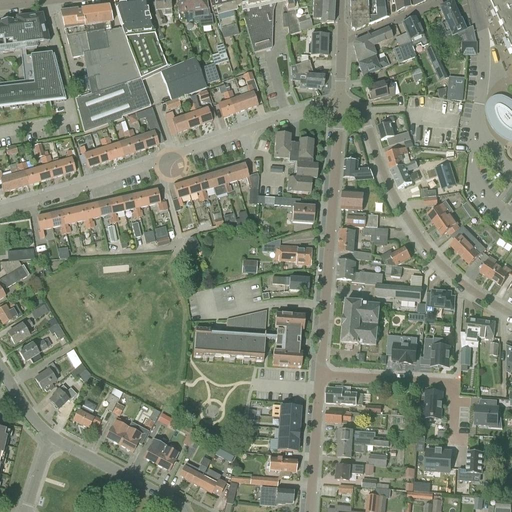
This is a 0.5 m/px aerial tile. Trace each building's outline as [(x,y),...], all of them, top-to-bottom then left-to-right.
[(151,26),(157,42),(163,40),(159,27),(165,25),(162,17),(164,17),(171,16),(169,0),(153,0),(154,4),(152,4),(153,13),(157,24),(151,26)] [(179,22),(193,20),(191,0),(176,0),(177,7),(178,7),(179,22)] [(191,0),(193,20),(194,20),(194,23),(198,23),(200,28),(212,27),(211,16),(209,16),(208,5),(206,5),(206,3),(205,3),(204,0),(191,0)] [(208,0),(213,18),(220,38),(223,38),(223,40),(238,36),(232,13),(237,13),(233,0),(208,0)] [(233,0),(236,8),(237,12),(239,17),(243,16),(244,19),(242,19),(253,55),(253,54),(263,52),(271,49),(272,13),(276,0),(285,0),(286,0),(284,1),(285,3),(286,13),(287,13),(293,11),(290,0),(233,0)] [(312,0),(290,0),(293,11),(294,11),(306,8),(308,16),(312,28),(320,25),(332,24),(333,0),(323,0),(313,1),(312,0)] [(378,9),(387,9),(386,0),(369,1),(369,0),(349,0),(350,10),(366,9),(370,9),(370,11),(378,11),(378,9)] [(408,9),(406,0),(390,0),(392,6),(394,5),(395,14),(408,9)] [(511,0),(488,0),(490,2),(511,51),(511,52),(511,0)] [(157,42),(151,26),(148,17),(146,3),(114,6),(122,34),(140,79),(166,68),(157,42)] [(453,12),(450,5),(440,10),(446,24),(442,26),(446,34),(450,32),(452,37),(464,31),(460,22),(458,23),(457,20),(459,19),(455,11),(453,12)] [(140,79),(122,34),(121,30),(105,33),(103,25),(111,24),(108,7),(78,10),(103,91),(140,79)] [(387,17),(387,9),(378,9),(378,11),(370,11),(370,9),(366,9),(350,10),(350,31),(354,33),(375,24),(387,17)] [(97,93),(103,91),(78,10),(60,12),(72,59),(83,57),(87,80),(93,78),(97,93)] [(287,13),(286,13),(287,15),(286,15),(288,28),(288,37),(300,33),(299,32),(312,28),(308,16),(297,20),(294,11),(293,11),(287,13)] [(0,25),(0,26),(0,25),(0,39),(2,40),(3,49),(0,49),(0,54),(20,52),(21,57),(25,57),(24,51),(37,50),(36,45),(48,44),(41,16),(24,18),(24,19),(18,20),(17,18),(16,19),(17,23),(10,24),(10,22),(11,22),(11,21),(0,22),(0,25)] [(411,48),(420,45),(421,48),(428,46),(424,37),(416,19),(401,25),(405,34),(409,44),(411,48)] [(371,45),(372,48),(392,40),(388,30),(367,38),(353,43),(352,47),(353,53),(371,45)] [(398,48),(409,44),(405,34),(394,39),(398,48)] [(326,58),(327,36),(311,35),(310,57),(326,58)] [(476,57),(476,44),(467,44),(467,35),(461,35),(461,57),(476,57)] [(415,58),(411,48),(409,44),(398,48),(392,51),(397,65),(415,58)] [(372,48),(371,45),(353,53),(357,65),(375,57),(372,48)] [(218,55),(211,57),(214,67),(228,62),(223,46),(216,48),(218,55)] [(461,102),(463,81),(448,80),(434,49),(426,52),(439,82),(441,86),(442,86),(447,84),(446,101),(461,102)] [(25,57),(21,57),(23,82),(32,81),(33,85),(58,82),(57,78),(51,54),(25,57)] [(178,100),(206,90),(194,59),(160,73),(171,102),(178,100)] [(388,67),(385,59),(374,63),(373,60),(359,66),(362,78),(370,75),(371,77),(379,74),(378,71),(388,67)] [(309,63),(294,66),(294,67),(296,74),(300,75),(307,76),(313,76),(309,63)] [(291,67),(290,67),(291,76),(291,82),(299,83),(299,91),(300,91),(306,92),(306,91),(316,91),(317,89),(322,90),(324,78),(307,77),(307,76),(300,75),(296,74),(294,67),(291,67)] [(413,83),(422,80),(419,69),(410,72),(413,83)] [(238,90),(241,98),(245,111),(257,107),(253,94),(258,93),(251,73),(242,76),(245,83),(247,87),(238,90)] [(103,91),(97,93),(75,100),(84,134),(122,120),(121,118),(150,108),(140,79),(103,91)] [(33,85),(0,89),(0,107),(63,100),(58,82),(33,85)] [(388,87),(387,82),(381,84),(380,83),(365,87),(370,103),(398,94),(395,84),(388,87)] [(234,115),(226,93),(225,94),(223,87),(217,89),(219,96),(222,95),(223,100),(225,100),(226,103),(217,106),(222,119),(234,115)] [(210,105),(206,92),(198,95),(201,103),(210,105)] [(245,111),(241,98),(233,101),(232,98),(233,97),(231,92),(226,93),(234,115),(245,111)] [(190,98),(200,127),(211,123),(207,110),(201,112),(200,109),(198,109),(197,104),(194,104),(192,97),(190,98)] [(188,131),(200,127),(190,98),(184,100),(187,107),(189,112),(191,112),(192,114),(183,117),(188,131)] [(508,140),(511,141),(511,103),(509,101),(507,100),(505,99),(502,99),(500,99),(497,99),(494,100),(492,101),(490,103),(489,105),(488,107),(487,109),(487,111),(487,114),(487,116),(488,118),(489,120),(492,125),(495,130),(499,134),(503,137),(508,140)] [(180,106),(178,100),(171,102),(165,104),(167,111),(180,106)] [(142,137),(146,150),(158,146),(154,134),(157,133),(155,125),(156,125),(151,110),(143,113),(150,134),(142,137)] [(188,131),(183,117),(174,120),(172,114),(167,115),(170,122),(171,122),(176,135),(188,131)] [(135,115),(127,118),(129,123),(132,125),(137,123),(135,115)] [(398,135),(394,124),(393,118),(384,121),(386,125),(377,128),(381,142),(396,137),(398,144),(410,141),(408,134),(401,136),(400,134),(398,135)] [(134,154),(127,132),(124,123),(120,124),(125,139),(123,140),(124,143),(118,144),(123,158),(134,154)] [(146,150),(142,137),(133,139),(132,137),(134,136),(132,131),(127,132),(134,154),(146,150)] [(111,162),(102,135),(101,132),(96,134),(98,141),(99,141),(101,147),(102,146),(103,149),(95,152),(99,165),(111,162)] [(123,158),(118,144),(110,147),(109,144),(110,144),(109,138),(108,138),(106,134),(102,135),(111,162),(123,158)] [(298,146),(290,146),(290,138),(275,137),(274,160),(288,161),(288,165),(296,166),(295,180),(287,179),(286,195),(310,196),(310,181),(316,182),(317,167),(312,166),(313,144),(298,142),(298,146)] [(411,141),(404,143),(406,150),(413,147),(411,141)] [(37,159),(44,157),(40,145),(33,147),(37,159)] [(7,157),(17,154),(15,147),(6,150),(7,157)] [(99,165),(95,152),(86,155),(83,148),(79,150),(81,156),(83,156),(87,169),(99,165)] [(390,171),(410,164),(408,155),(406,150),(385,156),(390,170),(390,171)] [(59,163),(63,177),(75,173),(71,160),(73,159),(71,152),(66,153),(68,161),(59,163)] [(63,177),(59,163),(50,166),(50,163),(51,162),(49,157),(44,158),(51,180),(63,177)] [(39,184),(51,180),(44,158),(40,159),(42,165),(43,165),(44,168),(35,170),(39,184)] [(360,175),(357,175),(358,163),(345,162),(344,179),(356,180),(356,182),(371,181),(371,173),(360,174),(360,175)] [(39,184),(35,170),(27,172),(26,169),(27,169),(26,163),(21,165),(27,187),(39,184)] [(410,164),(390,171),(398,190),(412,184),(407,173),(416,169),(414,163),(410,164)] [(16,191),(27,187),(21,165),(16,166),(16,169),(10,171),(12,177),(16,191)] [(245,166),(233,169),(236,183),(245,180),(247,187),(248,187),(252,186),(250,178),(248,178),(245,166)] [(228,185),(236,183),(233,169),(221,173),(227,195),(231,209),(238,207),(233,193),(232,194),(230,187),(228,188),(228,185)] [(16,191),(12,177),(2,180),(0,172),(0,181),(4,194),(16,191)] [(215,198),(227,195),(221,173),(209,176),(213,190),(215,198)] [(204,192),(213,190),(209,176),(197,180),(203,201),(208,200),(207,194),(205,195),(204,192)] [(453,192),(450,176),(437,179),(437,180),(438,187),(440,187),(441,194),(453,192)] [(199,203),(203,201),(197,180),(185,183),(189,197),(197,194),(198,197),(197,197),(199,203)] [(180,200),(189,197),(185,183),(172,187),(176,200),(175,201),(177,208),(182,207),(180,200)] [(435,189),(421,191),(422,198),(436,196),(435,189)] [(144,193),(147,207),(157,205),(158,212),(163,211),(161,204),(160,204),(156,190),(144,193)] [(249,190),(248,205),(256,206),(257,190),(249,190)] [(139,209),(147,207),(144,193),(132,196),(137,218),(142,217),(141,212),(139,212),(139,209)] [(362,213),(363,194),(343,193),(341,211),(362,213)] [(133,219),(137,218),(132,196),(120,199),(123,213),(132,211),(133,213),(131,214),(133,219)] [(290,207),(291,200),(274,198),(273,206),(290,207)] [(115,215),(123,213),(120,199),(108,201),(113,224),(118,223),(117,217),(116,217),(115,215)] [(109,225),(113,224),(108,201),(96,204),(99,218),(105,217),(106,220),(108,220),(109,225)] [(434,226),(449,216),(453,213),(446,203),(442,206),(427,216),(434,226)] [(91,220),(99,218),(96,204),(84,207),(90,229),(94,228),(93,223),(92,223),(91,220)] [(85,230),(90,229),(84,207),(73,210),(76,224),(84,222),(85,224),(83,225),(85,230)] [(312,225),(313,209),(293,208),(292,224),(312,225)] [(67,225),(76,224),(73,210),(61,212),(66,234),(70,233),(69,228),(68,228),(67,225)] [(61,236),(66,234),(61,212),(49,215),(52,229),(60,227),(61,230),(60,230),(61,236)] [(215,228),(220,226),(223,226),(220,214),(212,216),(215,228)] [(42,231),(52,229),(49,215),(36,218),(40,232),(37,232),(39,240),(44,239),(42,231)] [(224,225),(234,223),(236,223),(233,215),(223,217),(224,225)] [(377,230),(378,217),(366,216),(366,215),(357,215),(357,217),(348,216),(347,228),(358,229),(375,230),(377,230)] [(449,216),(434,226),(442,237),(447,234),(450,237),(459,231),(449,216)] [(135,239),(141,238),(137,224),(131,225),(135,239)] [(110,243),(116,242),(113,227),(107,228),(110,243)] [(157,248),(169,245),(165,228),(154,231),(157,241),(156,242),(157,248)] [(484,232),(492,239),(497,235),(488,228),(484,232)] [(375,230),(373,244),(374,244),(373,247),(387,248),(388,231),(377,230),(375,230)] [(353,254),(353,253),(355,233),(340,231),(338,253),(353,254)] [(145,245),(155,243),(152,232),(143,234),(145,245)] [(460,257),(470,247),(467,243),(470,240),(464,233),(460,237),(450,247),(460,257)] [(470,247),(460,257),(469,266),(480,256),(479,256),(483,253),(486,256),(500,240),(495,236),(482,252),(476,246),(473,250),(470,247)] [(192,252),(199,249),(194,238),(187,242),(192,252)] [(309,267),(310,251),(288,249),(279,249),(280,241),(262,247),(261,253),(275,254),(274,262),(295,263),(295,266),(309,267)] [(59,260),(69,259),(67,249),(58,250),(59,260)] [(410,260),(404,249),(390,257),(391,260),(383,259),(383,266),(397,267),(410,260)] [(8,263),(18,262),(34,261),(33,251),(7,253),(8,263)] [(371,262),(372,257),(372,255),(360,254),(360,261),(371,262)] [(490,281),(498,268),(494,266),(496,263),(489,259),(479,274),(490,281)] [(256,275),(257,262),(242,261),(241,274),(256,275)] [(0,265),(6,276),(21,267),(18,262),(8,263),(0,263),(0,265)] [(376,287),(382,287),(383,276),(360,274),(360,278),(353,277),(354,264),(338,262),(336,281),(350,282),(350,285),(376,287)] [(21,267),(6,276),(0,279),(0,300),(5,297),(2,292),(20,281),(29,276),(23,266),(21,267)] [(400,279),(402,269),(387,267),(385,277),(400,279)] [(498,268),(490,281),(501,288),(511,273),(504,268),(503,271),(498,268)] [(307,293),(308,281),(272,278),(271,286),(288,287),(288,292),(307,293)] [(422,291),(382,287),(376,287),(375,298),(396,300),(396,301),(420,304),(422,291)] [(338,295),(347,297),(349,290),(339,289),(338,295)] [(426,298),(425,313),(432,313),(433,309),(453,310),(454,299),(450,299),(451,293),(432,292),(432,294),(431,298),(426,298)] [(343,330),(342,344),(360,346),(360,345),(363,345),(376,347),(377,333),(379,319),(380,307),(374,306),(367,305),(364,305),(363,305),(363,304),(346,302),(345,316),(344,319),(344,327),(343,330)] [(14,307),(12,303),(0,310),(0,322),(3,327),(11,321),(12,323),(22,316),(16,306),(14,307)] [(34,321),(48,313),(44,306),(30,314),(34,321)] [(266,312),(253,315),(236,319),(226,321),(225,329),(264,332),(266,312)] [(275,341),(299,343),(300,332),(303,332),(304,317),(275,315),(274,330),(284,331),(284,339),(281,339),(281,333),(276,333),(275,341)] [(14,346),(29,336),(26,332),(33,327),(29,321),(7,335),(14,346)] [(478,339),(481,322),(467,321),(465,338),(466,338),(466,343),(478,344),(478,339)] [(481,322),(478,339),(492,341),(495,324),(481,322)] [(64,337),(57,325),(47,330),(51,336),(53,334),(58,341),(64,337)] [(262,363),(264,341),(209,337),(209,331),(194,330),(192,359),(201,359),(201,354),(212,355),(212,358),(243,360),(243,357),(254,358),(254,363),(262,363)] [(412,365),(413,363),(415,364),(416,347),(397,345),(398,338),(388,337),(386,357),(393,357),(392,362),(400,362),(399,364),(401,364),(406,365),(412,365)] [(433,348),(434,341),(434,338),(433,337),(433,341),(425,340),(423,361),(431,362),(431,368),(434,368),(438,368),(448,369),(449,357),(451,357),(452,350),(450,350),(450,349),(443,348),(433,348)] [(48,349),(43,341),(33,347),(32,345),(18,353),(25,364),(30,361),(32,365),(41,360),(38,355),(48,349)] [(298,354),(299,343),(275,341),(274,350),(280,350),(280,345),(283,345),(283,353),(272,352),(271,367),(300,369),(301,354),(298,354)] [(498,357),(499,345),(490,344),(489,357),(498,357)] [(470,367),(471,350),(461,349),(460,367),(470,367)] [(69,375),(81,365),(72,351),(67,356),(69,360),(74,369),(68,374),(69,375)] [(50,393),(54,389),(51,385),(55,382),(53,379),(59,375),(52,364),(46,368),(48,371),(35,380),(42,391),(43,390),(46,394),(49,391),(50,393)] [(81,365),(69,375),(74,380),(80,375),(86,382),(89,377),(85,371),(81,365)] [(63,415),(66,405),(76,396),(70,389),(67,392),(62,386),(53,395),(54,397),(49,401),(63,415)] [(362,408),(363,396),(342,394),(342,391),(327,390),(326,405),(362,408)] [(122,394),(117,391),(116,393),(115,393),(113,397),(109,395),(105,402),(109,404),(105,410),(111,413),(122,394)] [(440,419),(442,394),(426,393),(425,405),(419,405),(418,417),(440,419)] [(417,405),(417,395),(407,394),(406,400),(411,400),(411,405),(417,405)] [(498,414),(498,409),(496,408),(497,402),(487,401),(486,408),(478,407),(478,417),(475,416),(475,417),(474,426),(488,427),(489,427),(490,422),(497,422),(498,414)] [(119,418),(123,408),(116,405),(111,414),(119,418)] [(91,415),(92,412),(82,406),(79,412),(78,412),(73,421),(88,429),(91,423),(97,426),(101,420),(91,415)] [(279,419),(299,420),(300,409),(280,407),(279,419)] [(148,436),(160,414),(153,410),(148,421),(147,420),(141,432),(148,436)] [(351,423),(352,415),(343,414),(327,412),(326,423),(347,425),(347,422),(351,423)] [(167,427),(171,420),(161,414),(157,422),(167,427)] [(118,446),(127,429),(121,425),(123,422),(116,419),(111,429),(110,428),(105,438),(118,446)] [(279,419),(278,430),(298,431),(299,420),(279,419)] [(127,429),(118,446),(132,453),(137,443),(140,435),(134,432),(127,429)] [(0,475),(10,432),(0,430),(0,475)] [(196,433),(190,430),(182,445),(188,448),(196,433)] [(297,442),(298,431),(278,430),(278,441),(297,442)] [(338,445),(373,448),(392,449),(392,444),(389,444),(389,440),(374,438),(374,437),(361,436),(360,433),(337,431),(336,432),(335,439),(337,440),(336,444),(338,445)] [(277,452),(297,453),(297,442),(278,441),(277,452)] [(155,465),(164,449),(152,442),(143,458),(155,465)] [(189,461),(197,445),(191,442),(183,458),(189,461)] [(373,453),(373,448),(338,445),(337,458),(351,459),(351,453),(364,454),(364,452),(373,453)] [(233,453),(220,447),(219,449),(218,448),(214,456),(230,464),(234,456),(232,456),(233,453)] [(164,449),(155,465),(168,472),(177,455),(170,452),(164,449)] [(451,453),(442,452),(442,450),(435,450),(435,452),(427,451),(425,469),(439,470),(439,473),(449,474),(451,453)] [(481,476),(481,469),(484,469),(485,460),(482,460),(482,454),(468,453),(466,471),(458,470),(458,482),(473,483),(474,475),(481,476)] [(368,466),(377,466),(386,467),(387,457),(369,456),(368,466)] [(280,460),(276,459),(269,459),(268,470),(280,472),(279,477),(289,478),(289,473),(295,474),(296,461),(280,459),(280,460)] [(204,474),(205,473),(206,469),(200,466),(197,470),(185,464),(179,477),(184,479),(184,480),(197,487),(204,474)] [(336,481),(348,482),(349,475),(363,476),(364,467),(357,466),(343,464),(343,467),(337,467),(336,481)] [(374,466),(365,466),(365,476),(373,476),(374,466)] [(217,481),(204,474),(197,487),(210,494),(211,493),(219,497),(226,484),(218,480),(217,481)] [(250,479),(230,477),(229,483),(249,485),(249,486),(277,488),(277,480),(250,478),(250,479)] [(361,489),(376,490),(377,481),(362,480),(361,489)] [(232,506),(237,485),(230,484),(225,504),(232,506)] [(353,495),(353,487),(339,486),(339,494),(353,495)] [(291,505),(292,492),(260,489),(258,507),(276,509),(276,505),(284,506),(284,504),(291,505)] [(376,490),(375,497),(367,497),(365,511),(377,511),(380,490),(376,490)] [(380,490),(377,511),(384,511),(386,500),(389,500),(390,491),(380,490)] [(430,511),(440,511),(442,498),(434,497),(433,506),(432,506),(430,511)] [(482,511),(483,500),(475,499),(474,511),(482,511)] [(510,511),(511,502),(496,501),(494,511),(510,511)]
